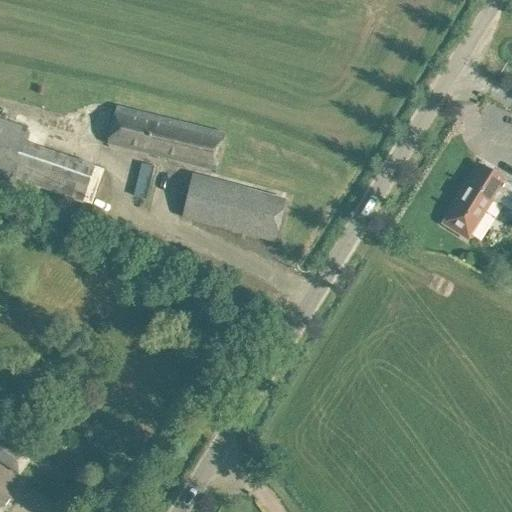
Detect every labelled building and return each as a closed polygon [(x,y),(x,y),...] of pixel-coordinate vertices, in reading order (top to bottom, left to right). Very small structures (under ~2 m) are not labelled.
[(116,107),(107,144),(196,167),(215,172),(224,134),(116,107)] [(0,172),(82,201),(94,166),(27,144),(30,134),(0,124),(0,172)] [(484,169),(479,165),(443,224),(467,239),(492,200),(496,202),(497,199),(500,201),(503,196),(511,201),(511,186),(504,181),(493,174),(495,171),(486,165),(484,169)] [(193,177),(183,216),(274,240),(284,201),(212,182),(193,177)] [(0,460),(19,474),(31,457),(0,435),(0,460)] [(0,511),(9,501),(0,495),(0,511)]
